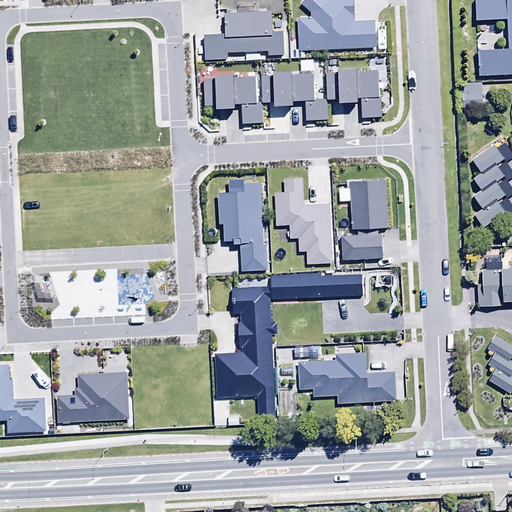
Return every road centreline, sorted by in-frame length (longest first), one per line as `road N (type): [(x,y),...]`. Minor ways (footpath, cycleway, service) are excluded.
road 1 (residential): [(180,154),(187,329),(11,340),(0,124)]
road 2 (trunk): [(54,485),(445,459)]
road 3 (residential): [(0,18),(170,9),(180,154)]
road 4 (residential): [(429,144),(445,459)]
road 5 (residential): [(180,154),(429,144)]
road 6 (residential): [(422,0),(429,144)]
